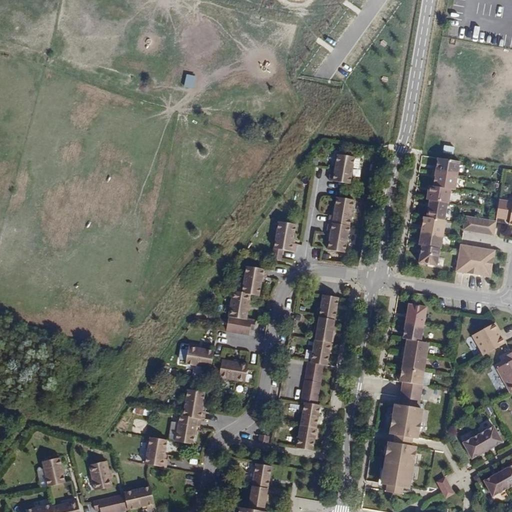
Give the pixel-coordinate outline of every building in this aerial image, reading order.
[(186,74),(184,87),(195,88),(197,75),(186,74)] [(356,156),(338,153),(334,180),(352,183),(356,156)] [(459,162),(437,158),(436,165),(435,172),(457,176),(459,162)] [(433,179),(432,186),(450,189),(455,190),(457,176),(435,172),(433,179)] [(428,185),(426,200),(429,200),(447,203),(448,203),(450,189),(432,186),(428,185)] [(356,200),(336,197),(333,222),(352,225),(356,200)] [(429,200),(426,217),(444,221),(447,203),(429,200)] [(465,216),(463,230),(470,231),(472,218),(465,216)] [(424,217),(421,231),(443,235),(446,221),(444,221),(426,217),(424,217)] [(472,218),(470,231),(476,233),(479,219),(472,218)] [(479,219),(476,233),(483,234),(485,220),(479,219)] [(492,221),(485,220),(483,234),(489,235),(492,221)] [(299,225),(279,222),(275,247),(283,248),(295,250),(299,225)] [(352,225),(333,222),(329,248),(348,251),(352,225)] [(421,231),(419,245),(421,245),(439,248),(440,249),(443,235),(421,231)] [(439,248),(421,245),(420,248),(420,253),(418,263),(436,266),(439,248)] [(458,258),(465,259),(467,246),(461,245),(458,258)] [(467,246),(465,259),(472,260),(474,247),(467,246)] [(281,260),(283,248),(275,247),(274,259),(281,260)] [(472,260),(478,262),(481,248),(474,247),(472,260)] [(481,248),(478,262),(485,263),(487,249),(481,248)] [(485,263),(492,264),(494,251),(487,249),(485,263)] [(455,271),(463,273),(465,259),(458,258),(455,271)] [(465,259),(463,273),(469,274),(472,260),(465,259)] [(469,274),(476,275),(478,262),(472,260),(469,274)] [(478,262),(476,275),(490,278),(492,264),(485,263),(478,262)] [(266,268),(246,265),(242,292),(252,294),(262,295),(266,268)] [(242,292),(233,291),(230,317),(247,320),(252,294),(242,292)] [(320,316),(337,320),(341,297),(323,294),(320,316)] [(406,314),(405,322),(423,325),(426,307),(408,304),(406,314)] [(315,339),(333,342),(337,320),(320,316),(315,339)] [(247,320),(230,317),(227,331),(251,336),(254,322),(247,320)] [(404,329),(402,339),(406,339),(420,342),(423,325),(405,322),(404,329)] [(472,335),(483,356),(506,343),(495,323),(472,335)] [(325,365),(329,365),(333,342),(315,339),(310,363),(325,365)] [(404,354),(426,357),(428,343),(420,342),(406,339),(405,346),(404,354)] [(217,351),(193,346),(189,362),(214,367),(217,351)] [(496,369),(510,393),(511,392),(511,348),(502,354),(507,363),(496,369)] [(181,349),(179,359),(187,360),(188,351),(181,349)] [(402,361),(401,368),(423,371),(426,357),(404,354),(402,361)] [(249,364),(223,359),(220,378),(245,382),(249,364)] [(307,361),(300,399),(304,402),(319,405),(325,365),(310,363),(307,361)] [(399,381),(399,382),(400,382),(421,386),(423,371),(401,368),(400,375),(399,381)] [(421,386),(400,382),(396,405),(393,405),(388,433),(394,434),(410,437),(415,438),(420,409),(417,409),(421,386)] [(208,391),(188,389),(184,415),(201,417),(204,419),(208,391)] [(300,426),(317,429),(322,403),(319,405),(304,402),(300,426)] [(201,417),(184,415),(181,415),(178,443),(198,445),(201,417)] [(297,448),(313,450),(317,429),(300,426),(297,448)] [(478,435),(487,451),(502,443),(493,427),(478,435)] [(410,437),(394,434),(392,443),(409,446),(410,437)] [(471,460),(487,451),(478,435),(462,444),(471,460)] [(170,440),(151,436),(146,464),(164,468),(170,440)] [(409,446),(392,443),(387,442),(380,483),(389,485),(388,493),(403,496),(404,487),(408,488),(414,447),(409,446)] [(62,458),(43,462),(48,487),(67,483),(62,458)] [(107,461),(89,465),(95,492),(114,487),(107,461)] [(251,485),(270,488),(274,466),(255,462),(251,485)] [(511,465),(499,473),(508,489),(511,486),(511,465)] [(492,497),(508,489),(499,473),(483,482),(492,497)] [(248,508),(267,510),(270,488),(251,485),(248,508)] [(153,503),(149,487),(126,493),(126,495),(130,509),(153,503)] [(115,511),(130,509),(126,495),(100,501),(102,509),(102,511),(115,511)] [(51,506),(53,511),(83,511),(80,498),(51,506)] [(102,509),(100,501),(94,502),(96,511),(102,509)] [(51,502),(26,507),(27,511),(53,511),(51,506),(51,502)]
